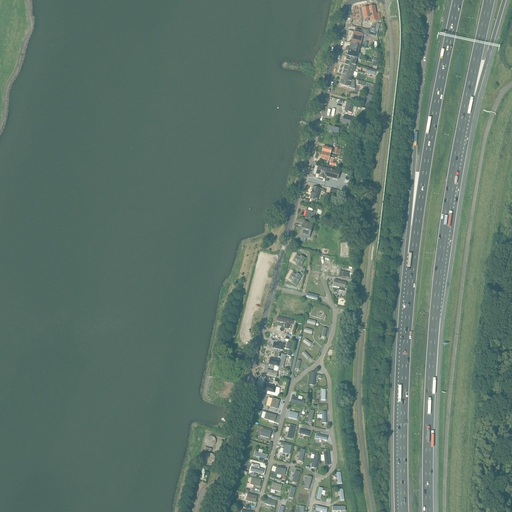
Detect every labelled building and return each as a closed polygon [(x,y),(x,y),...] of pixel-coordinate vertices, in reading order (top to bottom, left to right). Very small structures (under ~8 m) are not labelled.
[(378,21),(375,6),(361,8),(363,20),(369,19),(370,22),(378,21)] [(350,44),(360,47),(363,35),(355,33),(354,32),(350,44)] [(357,59),(360,47),(350,44),(347,56),(357,59)] [(357,59),(347,56),(345,63),(347,64),(347,63),(349,64),(349,63),(355,65),(357,59)] [(344,67),(342,76),(351,79),(355,65),(349,63),(349,64),(347,63),(347,64),(345,63),(344,67)] [(366,68),(365,74),(370,75),(375,76),(377,77),(378,77),(379,73),(379,72),(378,72),(376,71),(366,68)] [(342,76),(339,86),(349,88),(354,89),(354,81),(351,80),(351,79),(342,76)] [(361,100),(360,100),(359,103),(366,105),(366,103),(370,104),(372,96),(368,95),(366,101),(361,99),(361,100)] [(353,111),(356,112),(357,106),(346,103),(344,111),(352,113),(353,111)] [(344,117),(342,123),(352,126),(353,119),(344,117)] [(329,124),(328,131),(338,134),(340,127),(329,124)] [(322,153),(330,156),(331,152),(339,155),(341,149),(335,148),(334,151),(331,150),(332,149),(323,147),(322,153)] [(322,153),(320,159),(331,162),(330,165),(335,166),(336,163),(333,163),(334,159),(329,158),(330,156),(322,153)] [(316,175),(319,176),(318,178),(325,180),(326,178),(337,181),(340,173),(318,167),(318,168),(316,175)] [(320,189),(313,187),(310,199),(312,200),(313,201),(313,200),(317,201),(320,189)] [(331,189),(329,196),(335,197),(337,191),(331,189)] [(321,215),(322,210),(315,208),(314,212),(313,213),(310,212),(306,211),(305,217),(308,218),(311,218),(312,216),(314,217),(315,213),(318,214),(321,215)] [(309,239),(312,225),(304,223),(300,236),(309,239)] [(321,254),(328,256),(335,258),(337,254),(329,252),(330,250),(322,248),(321,254)] [(293,261),(296,264),(295,265),(300,268),(305,259),(300,256),(299,257),(296,255),(293,261)] [(296,285),(301,277),(297,274),(296,275),(292,273),(289,279),(292,281),(291,283),(296,285)] [(349,284),(334,280),(333,286),(339,288),(338,290),(344,292),(344,289),(349,290),(349,287),(349,284)] [(311,308),(309,318),(325,322),(328,312),(328,311),(327,311),(312,307),(311,307),(311,308)] [(278,317),(277,322),(285,324),(284,329),(288,330),(289,325),(292,325),(293,321),(278,317)] [(305,339),(303,342),(309,347),(312,344),(305,339)] [(272,349),(283,351),(284,345),(273,342),(272,349)] [(287,342),(285,349),(288,350),(287,356),(290,357),(294,343),(291,342),(291,343),(287,342)] [(304,352),(301,354),(307,360),(310,358),(304,352)] [(234,367),(235,368),(239,368),(242,355),(237,354),(234,367)] [(280,361),(270,359),(269,365),(279,367),(280,361)] [(263,391),(275,393),(276,387),(264,385),(263,391)] [(270,408),(277,410),(279,401),(272,399),(270,408)] [(290,412),(288,418),(297,420),(298,414),(290,412)] [(274,422),(276,416),(266,413),(265,416),(264,419),(274,422)] [(261,434),(260,436),(269,439),(271,432),(262,429),(261,434)] [(216,441),(216,440),(215,440),(215,439),(215,438),(214,438),(213,437),(212,437),(211,436),(210,436),(209,436),(208,437),(207,437),(207,438),(206,439),(205,439),(205,440),(205,441),(205,442),(205,443),(205,444),(206,444),(206,445),(206,446),(207,446),(208,446),(208,447),(209,447),(210,447),(211,447),(212,447),(213,447),(214,446),(215,445),(215,444),(216,444),(216,443),(216,442),(216,441)] [(290,455),(292,447),(285,445),(283,454),(290,455)] [(256,452),(254,456),(266,460),(268,456),(258,453),(258,452),(256,452)] [(319,456),(314,455),(311,468),(316,469),(319,456)] [(259,469),(254,468),(251,467),(250,472),(262,475),(263,471),(264,471),(259,469)] [(286,470),(276,467),(274,474),(284,477),(286,470)] [(312,478),(310,478),(308,477),(308,478),(307,477),(304,489),(308,490),(312,478)] [(252,478),(250,485),(259,487),(261,481),(252,478)] [(273,483),(271,490),(280,492),(282,485),(273,483)] [(257,497),(248,495),(246,501),(255,504),(257,497)]
